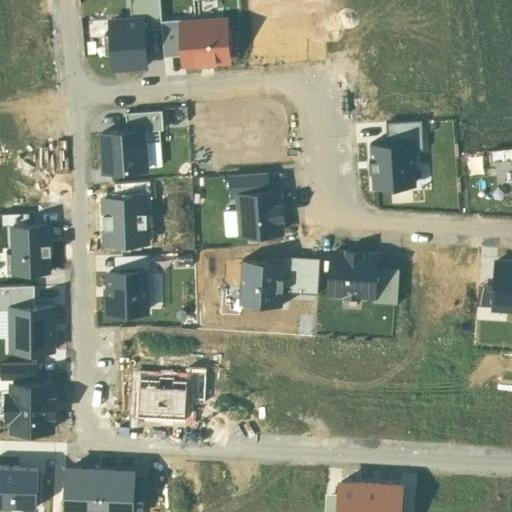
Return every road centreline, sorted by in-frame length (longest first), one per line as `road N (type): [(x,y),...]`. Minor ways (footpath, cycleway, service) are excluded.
road 1 (residential): [(70,99),(80,442),(511,466)]
road 2 (residential): [(70,99),(321,84),(322,217),(511,231)]
